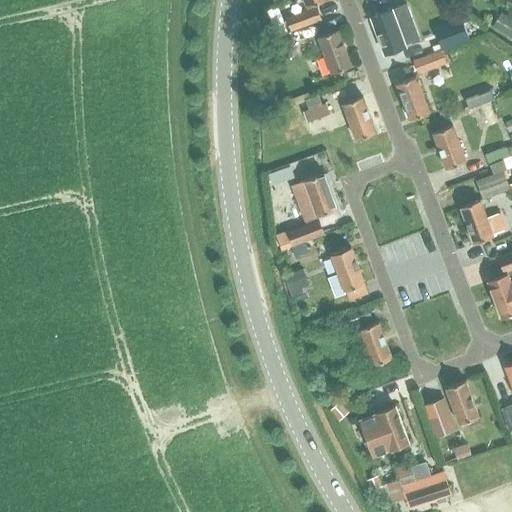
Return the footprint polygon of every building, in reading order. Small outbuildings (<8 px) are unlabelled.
[(304,0),(307,6),(308,10),(286,18),(290,30),(320,18),(315,3),(323,0),(304,0)] [(395,8),(371,17),(385,53),(411,43),(420,40),(413,20),(407,3),(395,8)] [(493,25),(511,36),(511,18),(502,11),(493,25)] [(462,19),(435,29),(442,48),(469,38),(462,19)] [(318,36),(332,72),(351,65),(338,29),(318,36)] [(296,53),(290,34),(270,41),(277,60),(296,53)] [(436,52),(414,60),(419,72),(440,64),(446,62),(442,50),(436,52)] [(396,83),(410,119),(429,111),(416,76),(396,83)] [(464,96),(468,105),(493,96),(489,87),(464,96)] [(363,96),(343,103),(356,139),(376,131),(363,96)] [(304,98),(283,106),(286,113),(302,107),(307,120),(305,120),(308,130),(326,124),(322,113),(328,111),(324,100),(307,107),(304,98)] [(433,132),(446,168),(466,160),(453,125),(433,132)] [(505,145),(485,152),(493,173),(503,169),(502,167),(511,163),(511,145),(506,147),(505,145)] [(493,173),(476,179),(482,196),(509,187),(503,169),(493,173)] [(290,243),(291,246),(305,241),(304,240),(323,233),(317,215),(337,208),(324,172),(292,184),(306,220),(281,229),(287,244),(290,243)] [(460,206),(474,242),(494,235),(480,199),(460,206)] [(305,241),(291,246),(293,253),(307,248),(305,241)] [(338,274),(328,277),(336,297),(345,293),(344,291),(364,284),(351,248),(331,255),(338,274)] [(511,251),(499,256),(504,271),(511,268),(511,251)] [(511,279),(510,281),(508,273),(488,281),(501,317),(511,312),(511,279)] [(337,317),(342,329),(371,318),(367,306),(337,317)] [(359,328),(372,364),(392,357),(379,321),(359,328)] [(446,389),(459,424),(478,417),(465,382),(446,389)] [(435,400),(425,404),(437,436),(447,432),(455,429),(443,397),(435,400)] [(360,419),(373,455),(409,442),(396,405),(360,419)] [(467,445),(447,453),(451,464),(471,456),(470,453),(467,445)] [(409,459),(394,464),(399,477),(399,478),(429,469),(426,462),(412,467),(409,459)] [(399,478),(399,477),(384,482),(385,486),(379,488),(381,495),(387,493),(388,497),(403,492),(407,503),(450,488),(443,467),(430,472),(429,469),(399,478)]
